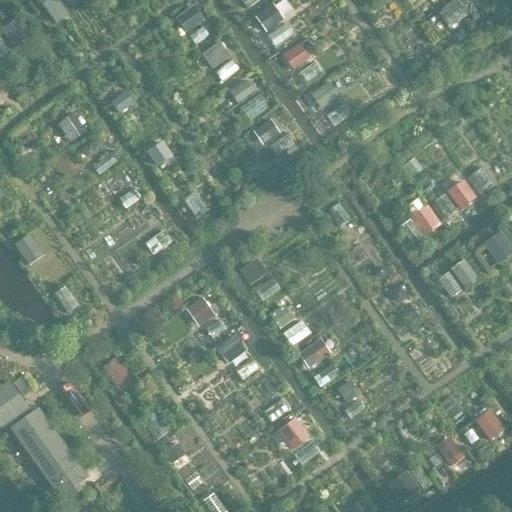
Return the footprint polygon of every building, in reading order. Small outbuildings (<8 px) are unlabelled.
[(467,22),(452,2),(434,16),(448,35),(467,22)] [(270,10),(251,25),(266,43),(284,28),(270,10)] [(191,12),(172,27),(186,45),(205,29),(191,12)] [(11,23),(0,30),(0,45),(4,51),(22,38),(11,23)] [(231,65),(209,84),(222,99),(244,81),(231,65)] [(320,84),(302,98),(318,119),(336,105),(320,84)] [(64,116),(46,131),(59,147),(77,131),(64,116)] [(252,139),(261,154),(285,140),(276,125),(252,139)] [(511,141),(501,152),(511,164),(511,141)] [(160,147),(142,159),(153,175),(171,164),(160,147)] [(456,180),(439,193),(455,213),(472,199),(456,180)] [(350,222),(332,200),(319,211),(338,232),(350,222)] [(409,218),(392,231),(408,251),(425,237),(409,218)] [(73,293),(51,310),(63,325),(85,307),(73,293)] [(428,329),(414,340),(430,361),(444,350),(428,329)] [(223,365),(244,351),(235,338),(214,351),(223,365)] [(109,350),(90,365),(104,383),(123,367),(109,350)] [(8,384),(0,390),(0,428),(1,430),(27,411),(8,384)] [(484,410),(467,422),(480,440),(497,427),(484,410)] [(59,497),(85,479),(38,413),(11,432),(59,497)] [(393,469),(377,485),(400,509),(417,492),(393,469)] [(227,511),(215,494),(195,508),(197,511),(227,511)]
